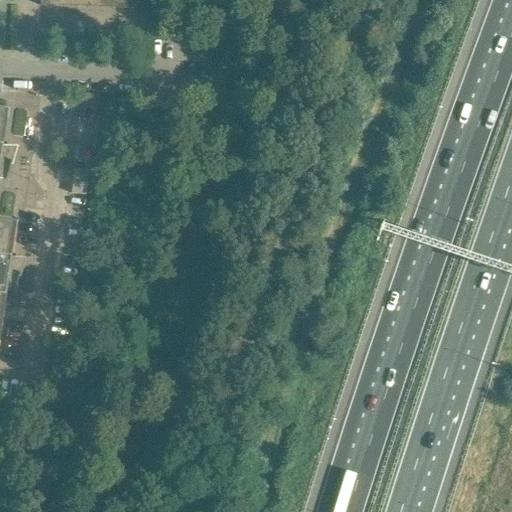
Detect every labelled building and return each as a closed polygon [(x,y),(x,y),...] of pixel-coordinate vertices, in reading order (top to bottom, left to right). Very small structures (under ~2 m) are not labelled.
[(126,8),(126,0),(114,0),(114,8),(126,8)] [(138,0),(126,0),(126,8),(138,9),(138,0)] [(0,147),(0,142),(4,118),(0,117),(0,179),(7,180),(10,161),(4,147),(0,147)] [(89,172),(75,170),(71,194),(86,196),(89,172)] [(12,231),(0,228),(0,306),(2,291),(15,293),(18,274),(12,260),(7,260),(12,231)]
